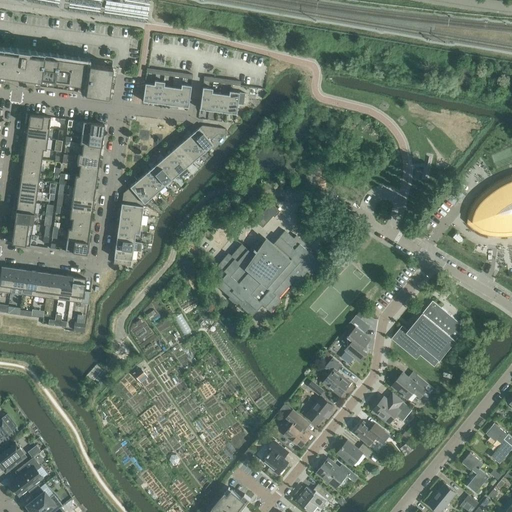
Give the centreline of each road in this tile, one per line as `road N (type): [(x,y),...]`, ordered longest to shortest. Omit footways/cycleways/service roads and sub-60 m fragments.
road 1 (residential): [(272,501),(373,378),(382,320),(434,257)]
road 2 (residential): [(0,252),(96,265),(118,109)]
road 3 (residential): [(397,511),(511,371)]
